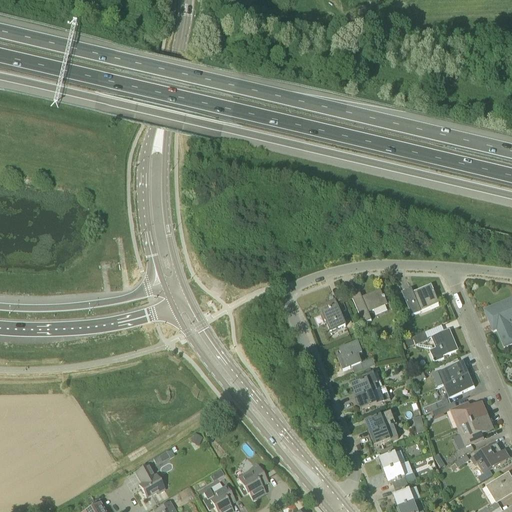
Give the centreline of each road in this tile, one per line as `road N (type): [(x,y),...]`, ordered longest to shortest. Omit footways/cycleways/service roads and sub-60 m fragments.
road 1 (motorway): [(0,55),(511,176)]
road 2 (motorway): [(511,151),(0,30)]
road 3 (motorway): [(0,75),(511,195)]
road 4 (residential): [(340,497),(352,462),(290,292),(348,268),(451,267)]
road 5 (secondary): [(340,497),(216,346),(185,289)]
road 6 (secondary): [(173,308),(205,360),(328,510)]
road 7 (secondary): [(164,104),(148,144),(145,195),(165,289)]
road 8 (secondary): [(185,289),(165,208),(164,104)]
road 9 (motorway): [(0,328),(87,327),(173,308)]
road 10 (motorway): [(165,289),(88,304),(0,306)]
road 11 (residential): [(511,418),(451,267)]
